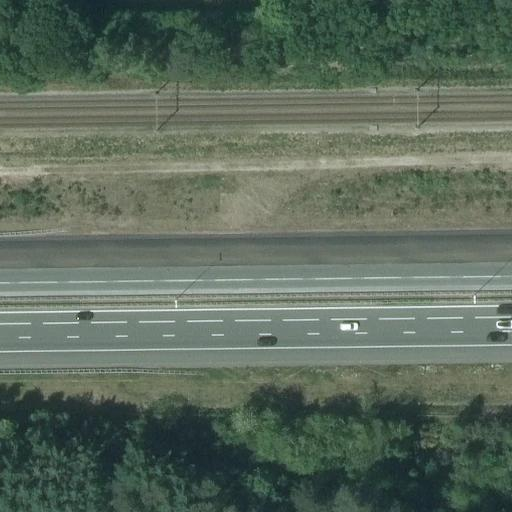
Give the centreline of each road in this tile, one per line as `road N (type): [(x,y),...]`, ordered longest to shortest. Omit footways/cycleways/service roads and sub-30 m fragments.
road 1 (track): [(511,159),(0,168)]
road 2 (motorway): [(511,269),(0,276)]
road 3 (motorway): [(0,331),(511,325)]
